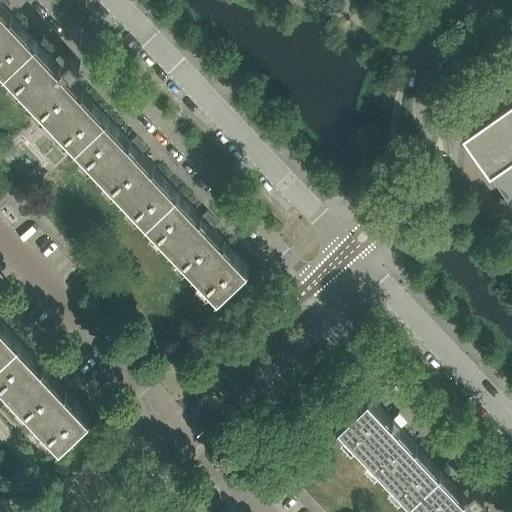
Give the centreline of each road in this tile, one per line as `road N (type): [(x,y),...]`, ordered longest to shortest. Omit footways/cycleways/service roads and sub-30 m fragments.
road 1 (residential): [(45,0),(315,283)]
road 2 (residential): [(349,250),(113,0)]
road 3 (residential): [(349,250),(428,173),(437,154),(421,114),(441,0)]
road 4 (residential): [(315,283),(511,491)]
road 5 (residential): [(170,419),(0,234)]
road 6 (residential): [(511,421),(349,250)]
road 7 (residential): [(75,511),(170,419)]
road 8 (residential): [(259,511),(170,419)]
